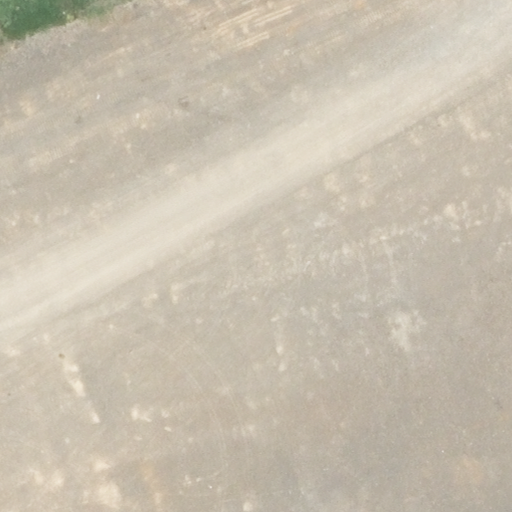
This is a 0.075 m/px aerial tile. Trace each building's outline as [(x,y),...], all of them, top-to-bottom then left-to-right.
[(299,0),(287,0),(197,29),(221,104),(284,84),(272,47),(310,35),(299,0)] [(314,102),(229,128),(257,219),(342,193),(314,102)] [(36,205),(0,219),(0,320),(70,294),(36,205)] [(383,317),(291,359),(316,414),(408,373),(383,317)] [(132,364),(7,409),(37,494),(103,471),(88,427),(147,406),(132,364)]
